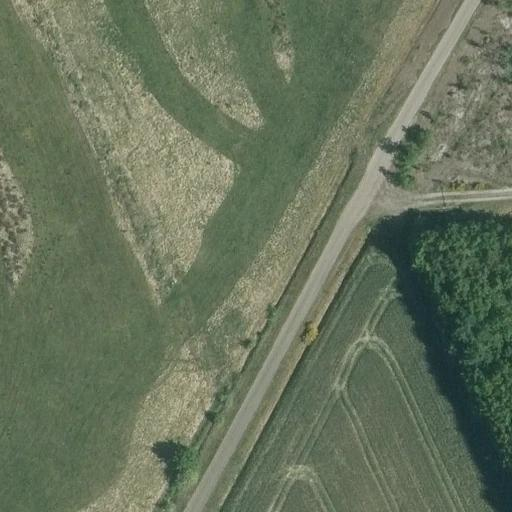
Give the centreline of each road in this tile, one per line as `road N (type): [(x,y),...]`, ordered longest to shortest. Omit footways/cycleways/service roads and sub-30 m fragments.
road 1 (unclassified): [(190,511),(473,0)]
road 2 (track): [(511,194),(353,205)]
